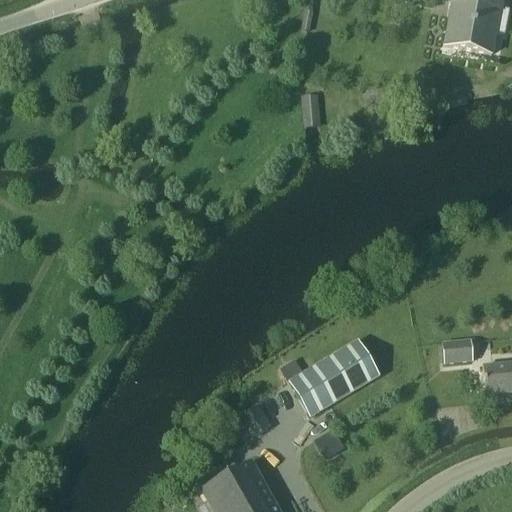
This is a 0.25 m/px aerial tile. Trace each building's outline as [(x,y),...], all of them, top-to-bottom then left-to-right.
[(451,0),(443,49),(489,57),(494,33),(499,35),(502,17),(497,16),(499,0),(451,0)] [(469,342),(441,345),(443,368),(471,365),(469,342)] [(288,386),(308,420),(377,379),(357,345),(302,378),(288,386)] [(293,364),(279,372),(287,384),(288,386),(302,378),(300,376),(293,364)] [(484,398),(511,395),(511,366),(481,370),(484,398)] [(251,441),(268,430),(256,410),(238,420),(251,441)] [(211,511),(274,511),(249,467),(201,494),(211,511)]
